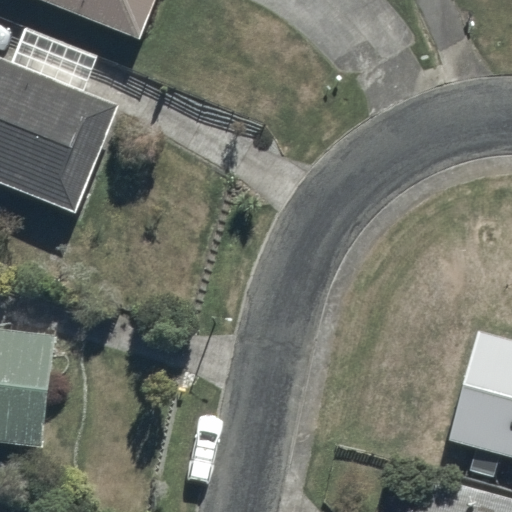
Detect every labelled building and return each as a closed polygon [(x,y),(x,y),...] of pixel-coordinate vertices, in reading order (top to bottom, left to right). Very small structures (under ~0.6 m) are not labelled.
[(164,0),(32,0),(144,47),(164,0)] [(6,58),(0,55),(0,187),(73,220),(125,103),(101,92),(117,57),(25,16),(6,58)] [(511,472),(511,328),(489,321),(448,452),(511,472)] [(0,327),(0,441),(48,449),(66,338),(0,327)] [(511,511),(511,492),(430,468),(417,511),(511,511)]
